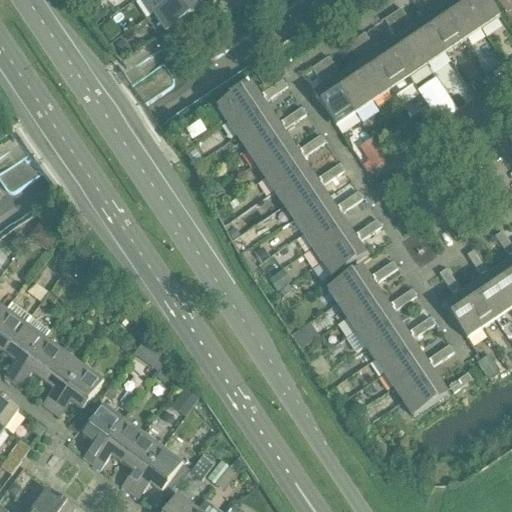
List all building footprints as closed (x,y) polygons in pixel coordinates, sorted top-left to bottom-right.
[(91,0),(80,0),(86,10),(94,4),(91,0)] [(142,0),(152,16),(175,0),(142,0)] [(190,0),(175,0),(152,16),(165,34),(216,0),(196,0),(192,3),(190,0)] [(422,22),(444,56),(462,44),(431,0),(420,0),(431,16),(422,22)] [(431,0),(462,44),(480,32),(458,0),(455,0),(448,5),(444,0),(431,0)] [(458,0),(480,32),(498,19),(485,0),(458,0)] [(106,19),(97,6),(86,13),(95,26),(106,19)] [(392,16),(426,68),(444,56),(422,22),(412,29),(400,11),(392,16)] [(426,68),(392,16),(383,22),(395,40),(386,46),(408,80),(426,68)] [(364,35),(355,41),(390,92),(394,99),(412,87),(408,80),(386,46),(376,53),(364,35)] [(122,40),(114,46),(121,57),(130,50),(122,40)] [(349,71),(372,104),(390,92),(355,41),(347,46),(359,64),(349,71)] [(372,104),(349,71),(340,77),(328,59),(319,65),(354,116),(372,104)] [(354,116),(319,65),(311,71),(323,88),(313,95),(335,129),(354,116)] [(476,80),(466,87),(474,101),(484,94),(476,80)] [(270,90),(275,98),(287,90),(282,82),(270,90)] [(217,110),(227,124),(260,101),(258,98),(251,87),(217,110)] [(275,98),(270,90),(258,98),(260,101),(227,124),(236,138),(270,115),(263,106),(275,98)] [(427,108),(409,121),(420,137),(438,125),(427,108)] [(289,118),(294,126),(306,118),(301,110),(289,118)] [(270,115),(236,138),(246,152),(279,130),(277,126),(270,115)] [(294,126),(289,118),(277,126),(279,130),(246,152),(255,166),(289,144),(282,134),(294,126)] [(3,123),(0,124),(0,143),(9,138),(8,136),(3,123)] [(308,146),(313,154),(325,146),(320,138),(308,146)] [(372,169),(384,161),(370,140),(358,148),(372,169)] [(289,144),(255,166),(265,180),(298,158),(296,154),(289,144)] [(313,154),(308,146),(296,154),(298,158),(265,180),(274,194),(308,172),(301,162),(313,154)] [(193,150),(187,154),(193,163),(199,159),(193,150)] [(327,175),(332,182),(344,174),(339,167),(327,175)] [(308,172),(274,194),(284,208),(317,186),(315,183),(308,172)] [(293,223),(327,200),(320,190),(332,182),(327,175),(315,183),(317,186),(284,208),(293,223)] [(346,203),(351,210),(363,202),(358,195),(346,203)] [(327,200),(293,223),(303,237),(336,214),(334,211),(327,200)] [(351,210),(346,203),(334,211),(336,214),(303,237),(312,251),(346,228),(339,218),(351,210)] [(365,231),(370,238),(381,230),(376,223),(365,231)] [(57,242),(38,227),(28,240),(48,255),(57,242)] [(346,228),(312,251),(322,265),(355,243),(353,239),(346,228)] [(235,229),(228,234),(233,242),(240,237),(235,229)] [(370,238),(365,231),(353,239),(355,243),(322,265),(331,279),(365,257),(358,246),(370,238)] [(503,251),(510,246),(502,234),(495,239),(503,251)] [(243,238),(235,243),(242,254),(250,249),(243,238)] [(511,248),(510,246),(503,251),(511,263),(511,261),(511,248)] [(263,250),(255,256),(261,266),(270,260),(263,250)] [(475,270),(482,265),(474,253),(467,258),(475,270)] [(500,270),(511,287),(511,261),(511,263),(500,270)] [(82,269),(73,262),(64,275),(73,282),(82,269)] [(380,273),(385,280),(397,272),(392,265),(380,273)] [(482,265),(475,270),(483,282),(486,280),(508,313),(511,310),(511,287),(500,270),(490,277),(482,265)] [(327,292),(337,306),(371,284),(368,281),(361,269),(327,292)] [(447,289),(454,284),(446,272),(439,277),(447,289)] [(284,273),(269,282),(277,296),(292,286),(284,273)] [(385,280),(380,273),(368,281),(371,284),(337,306),(346,320),(380,298),(373,288),(385,280)] [(472,289),(494,322),(508,313),(486,280),(483,282),(472,289)] [(454,284),(447,289),(455,301),(458,299),(480,332),(494,322),(472,289),(462,296),(454,284)] [(289,289),(281,295),(284,300),(292,294),(289,289)] [(399,300),(404,308),(416,300),(411,292),(399,300)] [(380,298),(346,320),(356,334),(389,312),(387,308),(380,298)] [(466,341),(480,332),(458,299),(455,301),(444,308),(466,341)] [(404,308),(399,300),(387,308),(389,312),(356,334),(365,349),(399,326),(392,316),(404,308)] [(0,352),(3,355),(30,318),(11,304),(5,313),(0,319),(0,352)] [(4,379),(12,385),(44,341),(50,333),(30,318),(3,355),(15,364),(4,379)] [(418,328),(423,336),(435,328),(430,320),(418,328)] [(399,326),(365,349),(375,363),(408,340),(406,336),(399,326)] [(423,336),(418,328),(406,336),(408,340),(375,363),(384,377),(418,354),(411,344),(423,336)] [(142,340),(132,355),(158,374),(168,359),(142,340)] [(44,341),(12,385),(21,392),(32,376),(42,384),(63,355),(44,341)] [(437,356),(441,364),(453,356),(449,348),(437,356)] [(418,354),(384,377),(394,391),(428,369),(425,364),(418,354)] [(63,355),(42,384),(54,392),(43,408),(51,413),(82,370),(82,369),(63,355)] [(441,364),(437,356),(425,364),(428,369),(394,391),(403,405),(437,383),(430,372),(441,364)] [(488,356),(476,365),(487,382),(500,373),(488,356)] [(102,384),(82,369),(82,370),(51,413),(60,420),(71,404),(82,412),(102,384)] [(171,377),(163,370),(155,380),(164,387),(171,377)] [(467,376),(448,389),(453,397),(472,384),(467,376)] [(437,383),(403,405),(413,419),(447,397),(437,383)] [(110,392),(104,399),(111,404),(116,397),(110,392)] [(184,392),(171,409),(185,419),(197,401),(184,392)] [(358,395),(348,403),(355,412),(365,406),(358,395)] [(0,430),(4,433),(19,413),(0,399),(0,430)] [(94,445),(82,460),(90,466),(122,422),(102,408),(82,436),(94,445)] [(122,465),(142,437),(122,422),(90,466),(99,472),(110,457),(122,465)] [(29,431),(39,439),(45,432),(34,424),(29,431)] [(142,437),(122,465),(133,473),(121,488),(130,495),(162,451),(142,437)] [(162,451),(130,495),(138,501),(149,485),(161,494),(182,466),(162,451)] [(5,463),(16,471),(22,463),(11,455),(5,463)] [(214,466),(203,458),(190,476),(201,484),(214,466)] [(16,471),(5,463),(0,470),(11,478),(16,471)] [(221,464),(207,482),(215,488),(229,469),(221,464)] [(236,477),(228,471),(215,488),(224,494),(236,477)] [(12,486),(7,493),(15,499),(19,494),(18,490),(12,486)] [(31,511),(73,511),(46,492),(31,511)] [(195,511),(176,498),(165,511),(195,511)] [(215,511),(203,503),(196,511),(215,511)]
